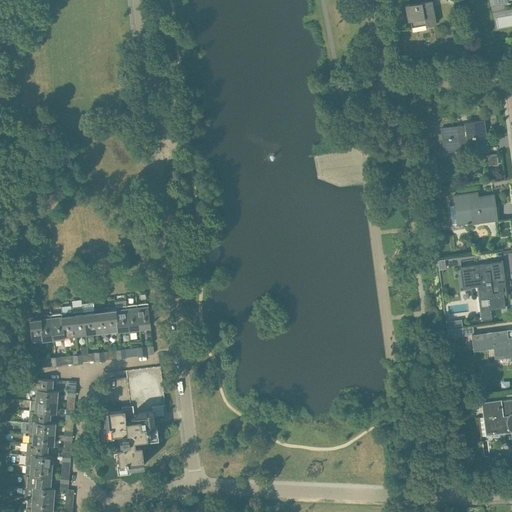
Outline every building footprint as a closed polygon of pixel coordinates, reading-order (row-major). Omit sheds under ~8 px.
[(435,24),(431,0),(426,1),(406,5),(409,21),(410,21),(412,27),(425,25),(425,26),(435,24)] [(461,147),(462,149),(469,148),(469,153),(477,152),(487,150),(483,121),(465,123),(465,125),(444,128),(441,128),(444,152),(455,150),(454,148),(461,147)] [(497,154),(489,155),(490,165),(498,164),(497,154)] [(454,205),(449,206),(452,224),(457,223),(457,224),(467,223),(467,224),(496,220),(493,194),(477,197),(477,192),(453,195),(454,205)] [(438,260),(437,260),(439,269),(446,268),(444,259),(438,260)] [(505,308),(502,287),(505,286),(502,259),(501,260),(501,261),(460,266),(460,268),(461,268),(462,278),(463,288),(478,286),(478,287),(480,298),(488,297),(490,306),(489,306),(489,309),(504,307),(504,308),(505,308)] [(137,304),(140,328),(151,326),(148,302),(137,304)] [(129,329),(140,328),(137,304),(126,305),(129,329)] [(115,306),(118,330),(129,329),(126,305),(115,306)] [(118,330),(115,306),(104,308),(107,331),(118,330)] [(104,308),(94,309),(97,333),(107,331),(104,308)] [(97,333),(94,309),(83,310),(86,334),(97,333)] [(83,310),(72,312),(75,335),(86,334),(83,310)] [(64,337),(75,335),(72,312),(61,313),(64,337)] [(53,338),(54,340),(59,339),(58,337),(64,337),(61,313),(51,314),(53,338)] [(53,338),(51,314),(40,315),(43,339),(53,338)] [(43,339),(40,315),(29,317),(32,341),(43,339)] [(461,319),(446,321),(447,329),(463,327),(461,319)] [(508,337),(507,329),(471,334),(473,351),(493,348),(494,356),(506,354),(506,356),(511,355),(511,337),(508,337)] [(152,407),(165,405),(160,366),(126,370),(131,414),(125,415),(125,410),(103,412),(105,430),(109,429),(109,430),(110,430),(111,436),(122,435),(122,439),(120,439),(120,445),(117,446),(119,462),(126,461),(126,462),(127,467),(144,465),(142,443),(135,443),(135,439),(156,436),(153,415),(153,411),(152,411),(152,407)] [(36,390),(57,391),(52,390),(53,381),(56,381),(56,380),(32,378),(31,390),(36,390)] [(31,400),(57,402),(57,391),(36,390),(36,397),(32,397),(31,400)] [(473,410),(471,398),(458,400),(459,411),(473,410)] [(511,446),(507,447),(507,448),(506,449),(507,458),(511,457),(511,399),(482,403),(486,433),(510,430),(511,430),(511,446)] [(56,413),(57,402),(31,400),(31,403),(35,404),(35,411),(30,410),(30,411),(56,413)] [(153,411),(153,415),(166,414),(165,405),(152,407),(152,411),(153,411)] [(56,413),(30,411),(29,422),(55,423),(50,423),(51,413),(56,413)] [(29,432),(54,434),(55,423),(29,422),(34,422),(33,429),(29,429),(29,432)] [(53,445),(54,434),(29,432),(29,435),(33,436),(32,443),(27,442),(27,443),(53,445)] [(52,446),(53,446),(53,445),(27,443),(26,454),(52,456),(52,455),(51,455),(52,446)] [(27,465),(52,467),(52,456),(26,454),(31,455),(31,462),(27,461),(27,465)] [(52,467),(27,465),(26,468),(30,468),(30,475),(25,475),(25,476),(51,478),(51,472),(53,472),(53,467),(52,467)] [(25,476),(24,486),(54,489),(54,488),(45,487),(46,478),(51,478),(25,476)] [(28,497),(53,499),(54,489),(24,486),(24,487),(33,488),(32,494),(28,494),(28,497)] [(52,510),(53,499),(28,497),(28,501),(32,501),(31,508),(26,508),(52,510)]
